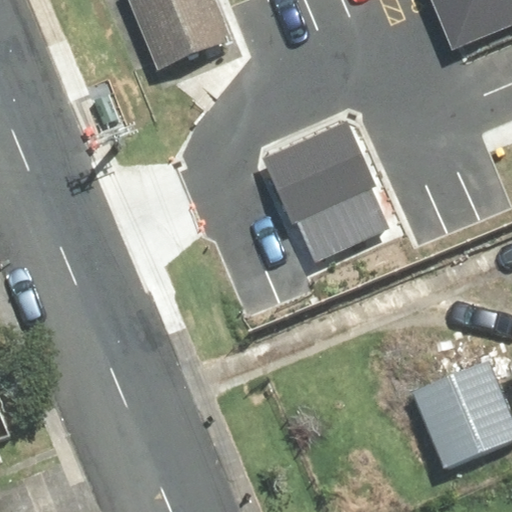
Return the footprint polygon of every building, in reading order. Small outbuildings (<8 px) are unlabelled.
[(242,33),(227,0),(136,0),(166,66),(242,33)] [(511,0),(425,0),(443,54),(511,30),(511,0)] [(175,101),(187,135),(243,115),(231,81),(175,101)] [(511,89),(458,113),(471,144),(511,126),(511,89)] [(361,117),(276,151),(320,262),(405,229),(361,117)] [(511,389),(499,359),(430,387),(458,454),(511,431),(511,389)] [(9,511),(0,490),(0,511),(9,511)]
